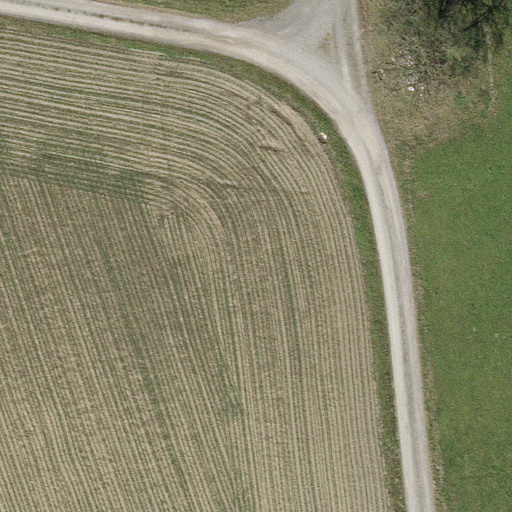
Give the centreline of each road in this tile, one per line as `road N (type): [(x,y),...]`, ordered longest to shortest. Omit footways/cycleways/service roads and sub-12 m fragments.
road 1 (track): [(89,0),(254,27),(368,140),(421,511)]
road 2 (track): [(354,0),(368,140)]
